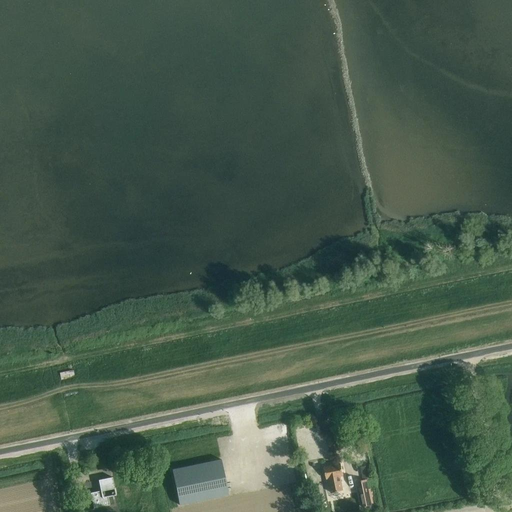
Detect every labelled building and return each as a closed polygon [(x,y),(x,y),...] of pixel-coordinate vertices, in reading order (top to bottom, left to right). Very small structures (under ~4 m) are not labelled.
[(59,369),(72,367),(71,360),(57,363),(59,369)] [(171,469),(179,504),(228,494),(223,469),(220,459),(171,469)] [(343,475),(341,463),(324,466),(326,478),(328,478),(331,492),(344,490),(341,476),(343,475)] [(321,493),(327,491),(321,465),(315,466),(321,493)] [(369,465),(361,467),(364,479),(367,479),(372,478),(369,465)] [(97,478),(110,476),(109,466),(96,468),(97,478)] [(98,479),(100,490),(90,492),(93,508),(109,504),(108,496),(115,495),(112,477),(98,479)] [(364,479),(356,481),(362,508),(373,505),(367,479),(364,479)]
